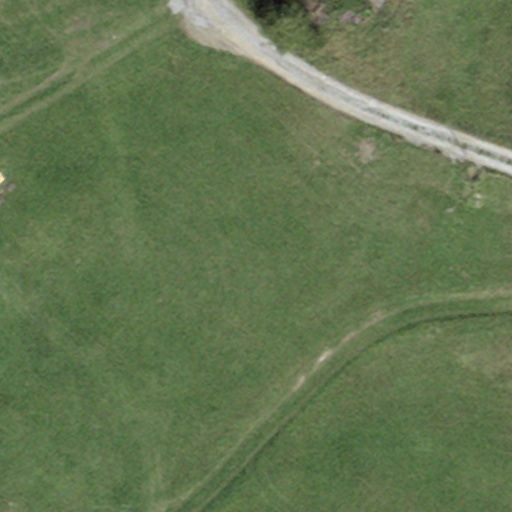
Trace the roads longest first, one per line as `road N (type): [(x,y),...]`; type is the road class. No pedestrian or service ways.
road 1 (track): [(179,511),(335,356),(381,325),(418,309),(511,301)]
road 2 (track): [(511,164),(329,90),(214,0)]
